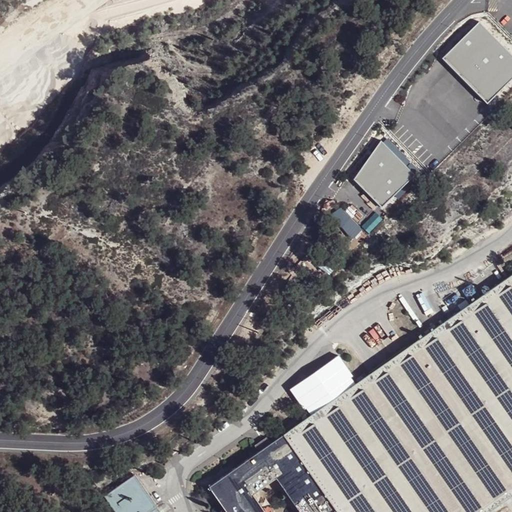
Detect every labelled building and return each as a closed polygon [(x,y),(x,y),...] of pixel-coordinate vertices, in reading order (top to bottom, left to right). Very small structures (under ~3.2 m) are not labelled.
[(511,55),(479,22),(441,60),(486,105),(511,79),(511,55)] [(417,178),(381,142),(353,181),(382,207),(417,178)] [(227,511),(489,511),(511,496),(511,275),(210,487),(227,511)] [(263,316),(259,313),(255,319),(260,322),(263,316)] [(152,511),(158,508),(135,475),(106,496),(116,511),(152,511)]
